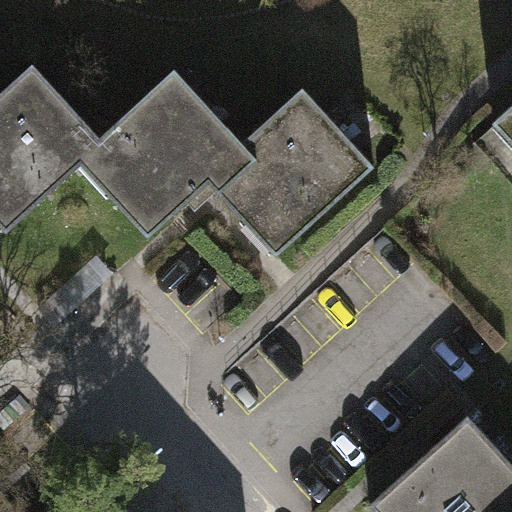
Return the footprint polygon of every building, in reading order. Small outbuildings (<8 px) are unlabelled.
[(81,163),(79,161),(103,139),(100,136),(33,63),(0,92),(0,223),(7,232),(81,163)] [(100,136),(103,139),(79,161),(81,163),(149,237),(209,182),(277,256),(375,165),(303,87),(243,142),(175,68),(100,136)] [(511,105),(493,123),(511,143),(511,105)] [(98,254),(38,309),(55,328),(115,273),(98,254)] [(511,511),(511,462),(468,415),(370,505),(376,511),(511,511)]
